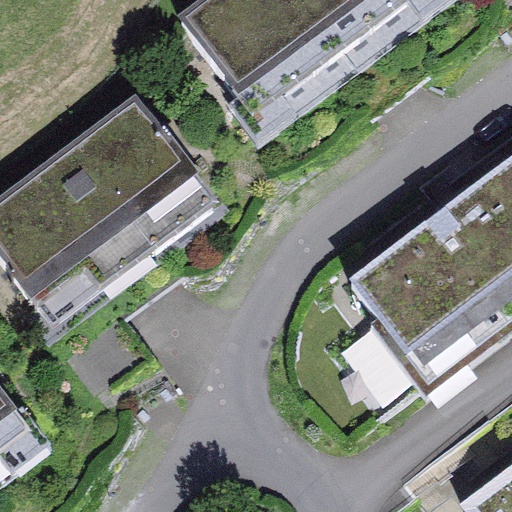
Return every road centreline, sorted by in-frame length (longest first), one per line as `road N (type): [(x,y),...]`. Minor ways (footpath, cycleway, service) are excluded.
road 1 (residential): [(223,418),(252,342),(302,251),(511,81)]
road 2 (residential): [(326,511),(324,499),(289,463),(223,418)]
